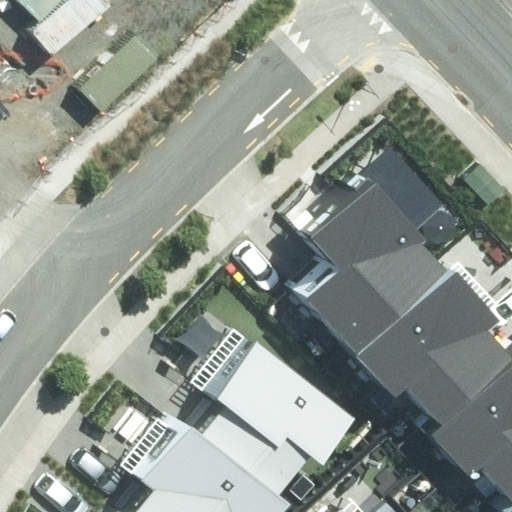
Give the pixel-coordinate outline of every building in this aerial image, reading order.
[(197,177),(264,113),(181,27),(61,142),(171,257),(224,206),(197,177)] [(285,275),(340,333),(428,252),(400,222),(406,217),(349,156),(286,215),(316,247),(285,275)] [(386,364),(420,401),(492,332),(470,308),(478,300),(431,249),(428,252),(340,333),(377,372),(386,364)] [(182,417),(258,475),(291,434),(302,442),(339,396),(238,316),(192,372),(208,385),(182,417)] [(492,494),(511,475),(511,328),(504,320),(492,332),(420,401),(412,409),(455,453),(462,446),(480,465),(472,473),(492,494)] [(126,456),(137,466),(198,511),(238,511),(264,479),(258,475),(182,417),(165,405),(126,456)] [(108,493),(93,511),(198,511),(137,466),(113,497),(108,493)] [(511,511),(511,475),(492,494),(510,511),(511,511)] [(349,511),(327,488),(301,511),(349,511)]
